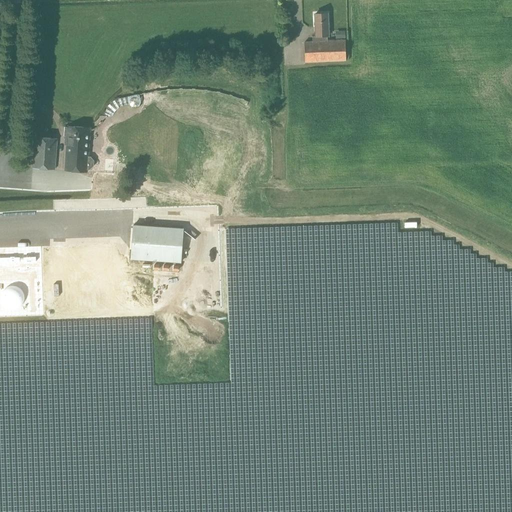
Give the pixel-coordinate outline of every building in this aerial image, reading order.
[(328,14),(315,14),(316,36),(318,36),(318,42),(323,42),(323,43),(328,42),(327,37),(329,37),(328,14)] [(318,42),(304,42),(305,63),(346,61),(345,42),(328,42),(323,43),(323,42),(318,42)] [(308,103),(313,103),(313,111),(348,110),(348,91),(307,92),(308,103)] [(140,102),(139,94),(137,95),(137,94),(119,99),(118,98),(115,99),(115,100),(112,101),(112,100),(109,103),(108,105),(107,105),(105,108),(106,108),(103,117),(109,117),(112,117),(115,112),(117,109),(122,107),(128,105),(131,109),(136,108),(139,106),(140,102)] [(65,171),(88,172),(91,128),(67,127),(64,127),(64,136),(65,136),(65,145),(66,145),(65,171)] [(33,167),(55,169),(57,139),(35,138),(33,167)] [(80,223),(80,210),(0,205),(0,211),(6,211),(5,218),(10,218),(11,211),(33,213),(33,221),(41,221),(80,223)] [(46,273),(88,276),(90,251),(85,250),(86,224),(0,218),(0,267),(14,268),(15,263),(47,264),(46,273)] [(181,263),(183,229),(133,226),(131,259),(181,263)] [(267,257),(262,263),(263,264),(257,271),(263,275),(274,262),(267,257)] [(42,303),(41,315),(83,319),(87,277),(46,273),(46,281),(18,279),(16,300),(42,303)] [(108,302),(107,315),(166,319),(168,281),(135,278),(135,286),(126,285),(125,295),(124,303),(108,302)] [(302,292),(309,295),(328,305),(333,294),(307,281),(302,292)] [(331,303),(337,309),(346,300),(339,294),(331,303)] [(175,402),(184,377),(91,342),(92,339),(0,303),(0,377),(74,406),(86,375),(77,372),(80,366),(175,402)] [(229,357),(231,318),(166,315),(166,319),(160,318),(159,337),(161,337),(160,353),(229,357)] [(377,315),(371,317),(373,323),(379,321),(377,315)] [(446,367),(453,358),(446,353),(439,362),(446,367)] [(486,373),(481,376),(486,383),(491,380),(486,373)] [(490,383),(497,387),(501,383),(493,378),(490,383)] [(263,448),(370,492),(375,481),(361,475),(364,468),(257,424),(252,437),(265,442),(263,448)] [(209,438),(222,443),(225,435),(211,430),(209,438)] [(172,432),(165,438),(172,447),(179,441),(172,432)] [(31,476),(41,451),(0,435),(0,494),(19,502),(18,505),(26,508),(37,479),(31,476)] [(131,511),(135,504),(128,500),(130,496),(122,492),(123,488),(107,481),(91,474),(73,511),(62,511),(81,472),(57,461),(34,511),(131,511)] [(295,469),(292,476),(300,479),(303,471),(295,469)] [(156,478),(155,485),(171,488),(173,475),(164,474),(163,479),(156,478)] [(450,511),(451,507),(444,507),(445,500),(426,498),(425,511),(450,511)] [(142,511),(158,511),(160,507),(146,502),(142,511)] [(470,511),(460,503),(459,511),(470,511)]
